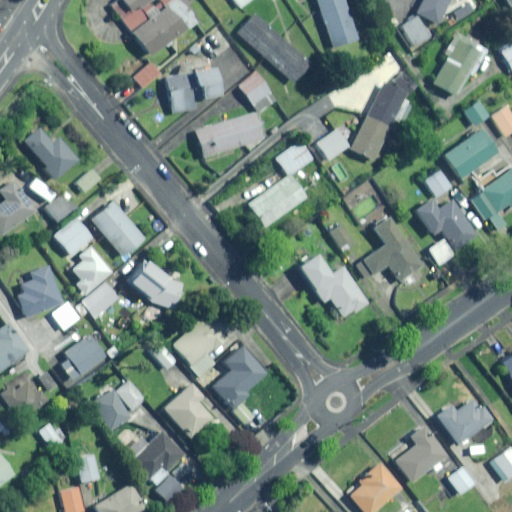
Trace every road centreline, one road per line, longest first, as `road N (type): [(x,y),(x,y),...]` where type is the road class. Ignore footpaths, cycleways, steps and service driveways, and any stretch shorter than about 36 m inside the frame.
road 1 (residential): [(24,34),(256,301)]
road 2 (residential): [(410,355),(511,282)]
